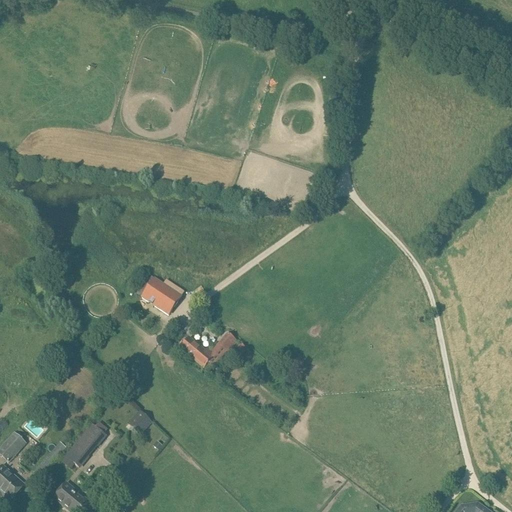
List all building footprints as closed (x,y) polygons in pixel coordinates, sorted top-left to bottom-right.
[(147,274),(132,293),(141,299),(169,318),(183,298),(182,297),(164,285),(155,279),(155,280),(147,274)] [(116,304),(116,303),(116,300),(115,298),(114,295),(112,293),(109,290),(107,289),(103,288),(101,288),(98,288),(95,289),(92,290),(90,292),(87,295),(86,298),(85,300),(85,303),(85,307),(86,309),(87,312),(89,315),(92,316),(94,318),(97,319),(100,319),(103,319),(106,318),(108,317),(111,315),(113,313),(115,310),(116,307),(116,304)] [(206,352),(190,339),(180,349),(204,369),(209,364),(213,368),(227,352),(236,341),(228,334),(213,352),(208,349),(206,352)] [(247,349),(240,343),(236,348),(243,354),(247,349)] [(140,412),(127,425),(141,437),(153,424),(140,412)] [(65,456),(75,465),(80,469),(90,458),(89,458),(97,448),(98,448),(107,437),(90,423),(73,445),(74,445),(65,456)] [(15,433),(0,449),(0,456),(9,465),(27,445),(15,433)] [(154,448),(158,452),(162,447),(158,444),(154,448)] [(43,474),(60,455),(55,451),(50,457),(51,458),(39,470),(43,474)] [(25,487),(3,467),(0,469),(0,492),(11,503),(25,487)] [(78,496),(79,494),(66,484),(54,499),(69,511),(87,511),(93,506),(85,499),(83,500),(78,496)] [(491,511),(478,502),(460,506),(455,511),(491,511)]
